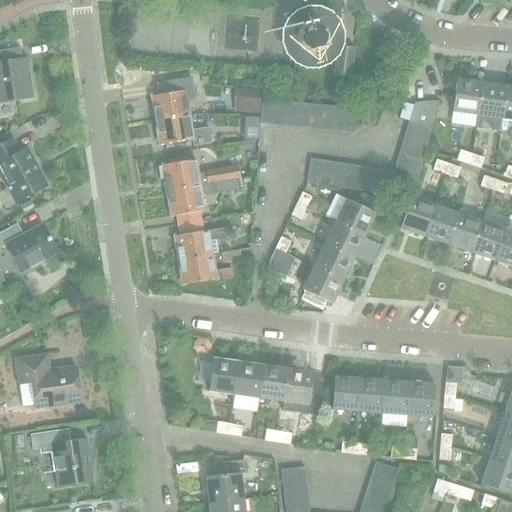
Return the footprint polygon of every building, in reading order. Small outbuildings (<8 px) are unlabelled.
[(295,26),(294,29),(293,33),(292,36),(292,40),(293,43),(294,46),(296,49),(299,52),(301,54),(304,55),(308,56),(311,56),(315,56),(318,55),(321,54),(324,51),(326,49),(336,50),(333,75),(350,77),(353,47),(329,44),(330,41),(331,37),(330,33),(329,29),(327,26),(325,23),(322,21),(319,19),(315,18),(311,18),(308,18),(304,19),(301,21),(298,23),(295,26)] [(0,101),(32,96),(26,59),(22,59),(20,47),(0,50),(0,101)] [(451,111),(477,115),(481,82),(456,79),(451,111)] [(481,82),(477,115),(501,118),(506,86),(481,82)] [(511,86),(506,86),(501,118),(511,119),(511,86)] [(151,95),(155,121),(189,115),(185,90),(151,95)] [(202,91),(190,93),(192,102),(204,100),(202,91)] [(260,124),(272,125),(274,101),(262,100),(260,124)] [(414,102),(408,121),(431,128),(439,101),(436,100),(414,102)] [(274,101),(272,125),(284,126),(286,103),(274,101)] [(286,103),(284,126),(295,127),(298,104),(286,103)] [(298,104),(295,127),(307,129),(309,105),(298,104)] [(309,105),(307,129),(319,130),(321,106),(309,105)] [(321,106),(319,130),(331,131),(333,107),(321,106)] [(333,107),(331,131),(342,132),(345,108),(333,107)] [(372,128),(374,108),(362,107),(361,126),(372,128)] [(345,108),(342,132),(354,133),(356,109),(345,108)] [(189,115),(155,121),(159,144),(192,139),(193,146),(211,143),(209,127),(191,130),(189,115)] [(408,121),(404,132),(427,140),(431,128),(408,121)] [(404,132),(401,144),(424,151),(427,140),(404,132)] [(7,208),(47,187),(27,148),(19,151),(12,138),(0,143),(0,177),(1,176),(7,187),(0,191),(0,200),(4,207),(7,208)] [(401,144),(397,155),(420,162),(424,151),(401,144)] [(456,159),(468,163),(471,153),(459,150),(456,159)] [(471,153),(468,163),(480,167),(483,157),(471,153)] [(420,162),(397,155),(394,167),(417,174),(420,162)] [(306,182),(318,184),(322,160),(310,158),(306,182)] [(162,164),(167,190),(199,185),(215,182),(240,178),(238,166),(197,173),(195,159),(162,164)] [(432,169),(444,173),(447,163),(435,159),(432,169)] [(322,160),(318,184),(330,186),(333,162),(322,160)] [(333,162),(330,186),(342,188),(345,163),(333,162)] [(345,163),(342,188),(353,189),(357,165),(345,163)] [(447,163),(444,173),(456,177),(459,167),(447,163)] [(357,165),(353,189),(365,191),(369,167),(357,165)] [(369,167),(365,191),(377,193),(381,169),(369,167)] [(381,169),(377,193),(389,195),(393,171),(381,169)] [(479,185),(491,189),(495,179),(483,175),(479,185)] [(495,179),(491,189),(504,193),(507,183),(495,179)] [(199,185),(167,190),(171,216),(176,215),(178,225),(199,221),(198,211),(203,210),(201,195),(217,192),(215,182),(199,185)] [(302,192),(296,203),(306,208),(311,196),(302,192)] [(334,221),(334,222),(363,236),(374,213),(382,217),(387,206),(361,194),(356,204),(345,199),(335,194),(325,216),(334,221)] [(399,228),(423,236),(434,205),(409,197),(399,228)] [(306,208),(296,203),(291,215),(300,219),(306,208)] [(434,205),(423,236),(447,244),(457,213),(434,205)] [(457,213),(447,244),(470,252),(481,221),(457,213)] [(199,221),(178,225),(180,235),(174,235),(178,261),(212,255),(217,254),(215,238),(226,237),(224,227),(201,231),(199,221)] [(481,221),(470,252),(494,260),(504,229),(481,221)] [(334,222),(323,244),(353,258),(363,236),(334,222)] [(61,262),(62,261),(42,224),(17,238),(11,226),(0,232),(0,247),(6,245),(20,272),(56,253),(61,262)] [(511,231),(504,229),(494,260),(511,265),(511,231)] [(280,237),(275,248),(285,253),(290,241),(280,237)] [(323,244),(313,266),(342,280),(353,258),(323,244)] [(285,253),(275,248),(269,259),(279,264),(285,253)] [(212,255),(178,261),(182,284),(232,276),(231,267),(214,270),(212,255)] [(342,280),(313,266),(302,289),(331,303),(342,280)] [(275,292),(263,293),(264,304),(277,303),(275,292)] [(47,354),(15,359),(18,384),(22,406),(38,403),(38,404),(39,408),(53,406),(81,402),(75,366),(49,370),(47,354)] [(209,390),(234,394),(238,362),(213,359),(209,390)] [(238,362),(234,394),(258,397),(263,366),(238,362)] [(263,366),(258,397),(283,401),(287,369),(263,366)] [(287,369),(283,401),(308,404),(313,372),(287,369)] [(331,409),(357,411),(359,379),(334,377),(331,409)] [(359,379),(357,411),(381,413),(384,381),(359,379)] [(384,381),(381,413),(406,415),(408,383),(384,381)] [(444,382),(443,395),(453,396),(455,383),(444,382)] [(408,383),(406,415),(431,417),(434,385),(408,383)] [(511,388),(511,389),(503,413),(511,415),(511,388)] [(453,396),(443,395),(442,408),(452,409),(453,396)] [(511,415),(503,413),(496,436),(511,441),(511,415)] [(203,420),(201,430),(216,433),(217,422),(203,420)] [(216,433),(228,435),(230,424),(217,422),(216,433)] [(230,424),(228,435),(240,436),(242,426),(230,424)] [(68,429),(40,433),(30,434),(33,450),(42,449),(43,453),(53,451),(58,487),(92,482),(86,438),(69,441),(68,429)] [(264,440),(277,442),(278,431),(266,429),(264,440)] [(278,431),(277,442),(289,444),(291,433),(278,431)] [(440,434),(439,447),(450,447),(451,435),(440,434)] [(511,441),(496,436),(488,459),(511,467),(511,441)] [(341,453),(353,454),(353,443),(342,442),(341,453)] [(353,443),(353,454),(365,455),(366,444),(353,443)] [(377,456),(390,457),(402,459),(403,448),(378,445),(377,456)] [(450,447),(439,447),(438,459),(449,460),(450,447)] [(403,448),(402,459),(415,460),(416,449),(403,448)] [(511,491),(511,467),(488,459),(480,484),(511,494),(511,491)] [(205,476),(208,503),(243,499),(240,473),(245,473),(243,460),(207,464),(208,476),(205,476)] [(375,462),(371,473),(394,480),(398,469),(375,462)] [(280,470),(282,481),(306,478),(304,467),(280,470)] [(371,473),(368,484),(391,491),(394,480),(371,473)] [(306,478),(282,481),(283,493),(307,490),(306,478)] [(433,489),(445,493),(449,483),(437,479),(433,489)] [(449,483),(445,493),(468,501),(471,490),(449,483)] [(368,484),(364,495),(387,503),(391,491),(368,484)] [(307,490),(283,493),(285,504),(309,501),(307,490)] [(483,494),(480,504),(492,508),(496,498),(483,494)] [(364,495),(361,506),(378,511),(384,511),(387,503),(364,495)] [(511,511),(511,503),(496,498),(492,508),(491,511),(511,511)] [(244,511),(243,499),(208,503),(209,511),(244,511)] [(309,511),(309,501),(285,504),(285,511),(309,511)]
